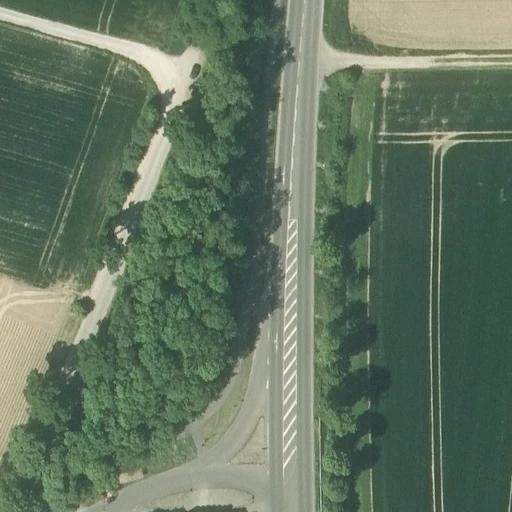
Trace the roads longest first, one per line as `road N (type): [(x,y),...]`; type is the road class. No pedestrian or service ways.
road 1 (track): [(53,511),(40,483),(49,431),(191,67),(0,14)]
road 2 (secondary): [(305,501),(306,202),(297,60)]
road 3 (secondary): [(297,60),(281,180),(274,345)]
road 4 (track): [(297,60),(511,63)]
road 5 (residential): [(274,345),(230,444),(199,474)]
road 6 (secondary): [(274,345),(274,472)]
